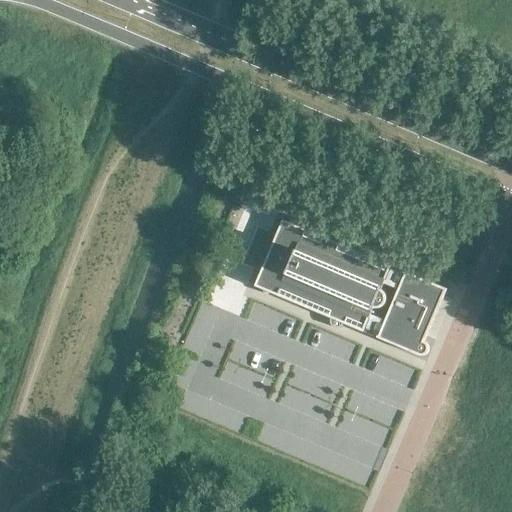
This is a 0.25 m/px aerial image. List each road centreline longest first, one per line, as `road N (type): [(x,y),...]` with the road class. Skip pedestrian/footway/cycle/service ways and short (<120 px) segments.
road 1 (tertiary): [(25,0),(511,201)]
road 2 (tertiary): [(511,166),(127,0)]
